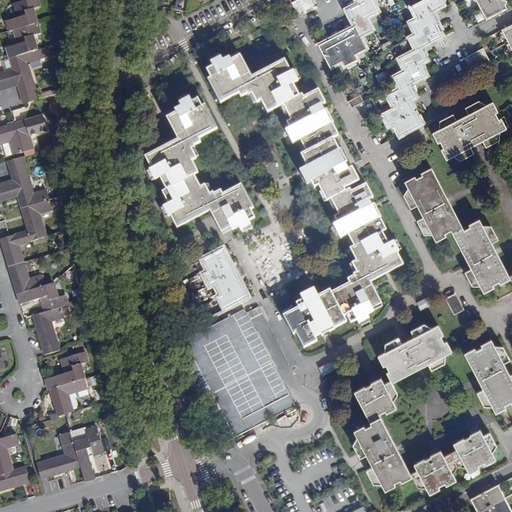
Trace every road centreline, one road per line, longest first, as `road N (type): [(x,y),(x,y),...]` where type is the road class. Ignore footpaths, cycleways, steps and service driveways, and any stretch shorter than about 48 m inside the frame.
road 1 (tertiary): [(114,59),(128,260),(188,467)]
road 2 (residential): [(319,403),(329,359),(424,297),(429,277),(373,160)]
road 3 (residential): [(373,160),(303,31),(260,52),(248,47),(234,20)]
road 4 (residential): [(373,160),(427,131),(447,53),(511,14)]
road 5 (residential): [(26,511),(188,467)]
road 6 (residential): [(114,59),(152,61),(234,20)]
